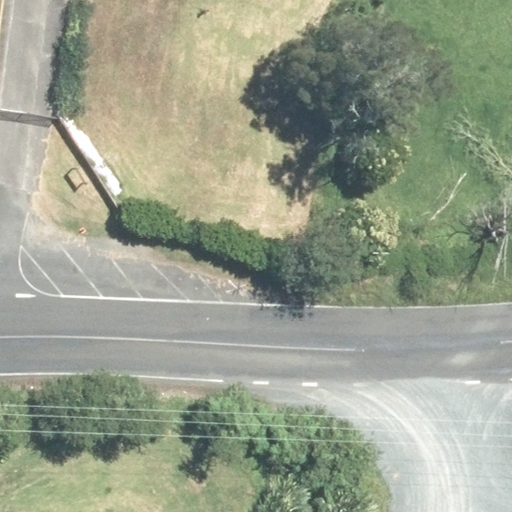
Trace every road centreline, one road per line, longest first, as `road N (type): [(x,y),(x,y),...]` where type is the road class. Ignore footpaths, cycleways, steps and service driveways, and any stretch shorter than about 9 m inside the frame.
road 1 (unclassified): [(0,339),(480,346)]
road 2 (unclassified): [(476,511),(480,346)]
